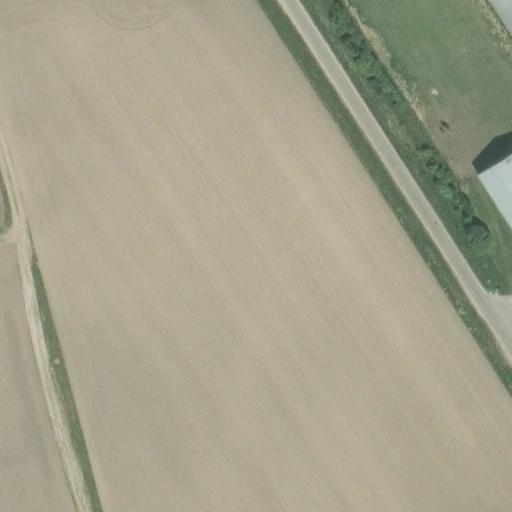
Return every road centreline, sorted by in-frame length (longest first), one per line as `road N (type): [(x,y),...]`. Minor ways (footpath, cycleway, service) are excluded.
road 1 (unclassified): [(511,344),(290,0)]
road 2 (track): [(0,208),(90,511)]
